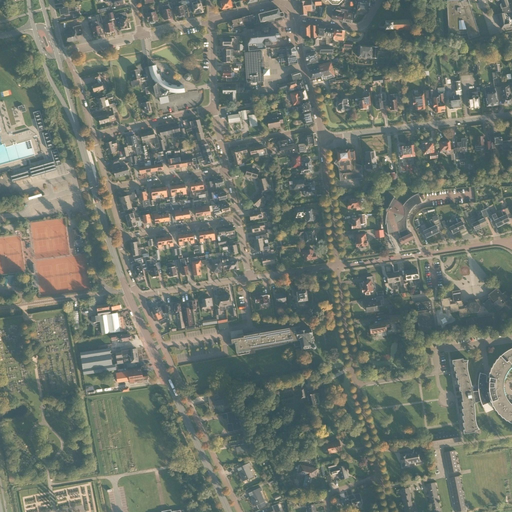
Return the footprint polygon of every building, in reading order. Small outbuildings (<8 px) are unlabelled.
[(184,0),(180,0),(181,2),(176,3),(177,7),(175,8),(177,17),(185,15),(183,6),(186,5),(184,0)] [(197,4),(196,0),(190,0),(191,3),(192,3),(194,12),(195,11),(196,13),(203,12),(201,4),(197,4)] [(232,7),(229,0),(225,0),(220,1),(221,7),(221,8),(221,9),(222,10),(223,10),(224,9),(232,7)] [(311,11),(311,5),(314,4),(315,6),(319,5),(318,0),(314,0),(314,1),(311,1),(299,2),(300,16),(306,15),(306,11),(311,11)] [(369,1),(362,0),(356,0),(356,11),(366,12),(367,6),(369,6),(369,1)] [(479,36),(467,0),(464,0),(460,1),(460,0),(446,1),(448,34),(456,34),(456,32),(466,32),(469,39),(479,36)] [(511,0),(494,0),(495,0),(496,2),(500,0),(501,3),(500,4),(499,5),(501,9),(502,13),(495,15),(496,18),(498,20),(499,19),(501,29),(504,28),(504,29),(506,30),(511,28),(511,0)] [(69,15),(69,12),(72,11),(76,11),(75,4),(71,5),(67,5),(67,6),(63,7),(63,8),(59,9),(60,15),(64,14),(65,15),(69,15)] [(169,9),(168,5),(162,7),(163,10),(162,11),(164,20),(172,19),(170,9),(169,9)] [(153,12),(152,9),(147,10),(148,14),(147,14),(147,16),(148,20),(149,20),(150,24),(155,23),(154,21),(158,20),(157,15),(156,16),(155,12),(153,12)] [(278,9),(266,12),(265,12),(263,13),(258,14),(261,25),(269,22),(274,21),(282,19),(282,17),(283,16),(284,15),(283,13),(282,12),(281,13),(280,9),(278,9)] [(344,14),(344,11),(344,10),(335,9),(335,11),(340,12),(340,13),(339,13),(339,14),(332,13),(331,19),(342,20),(342,14),(344,14)] [(344,11),(344,14),(342,22),(351,23),(352,14),(347,13),(347,12),(344,11)] [(127,18),(125,12),(114,15),(116,25),(120,24),(120,25),(119,25),(121,30),(129,28),(127,18)] [(253,16),(252,15),(242,17),(242,18),(231,21),(232,24),(232,25),(231,25),(232,29),(233,29),(241,27),(245,26),(244,25),(254,24),(254,25),(256,24),(255,21),(257,20),(255,16),(253,16)] [(411,21),(409,20),(385,21),(385,31),(408,30),(411,29),(411,30),(411,29),(413,27),(413,26),(413,24),(413,23),(412,21),(411,20),(411,21)] [(99,21),(94,22),(91,23),(90,24),(91,28),(92,27),(94,36),(101,35),(100,29),(101,29),(99,21)] [(111,23),(111,21),(108,22),(108,23),(104,24),(106,33),(114,31),(112,23),(111,23)] [(83,34),(81,25),(72,27),(73,30),(64,33),(66,42),(71,41),(71,42),(75,41),(74,40),(77,40),(76,37),(82,35),(81,34),(83,34)] [(318,46),(317,39),(316,27),(315,26),(302,25),(303,39),(313,38),(312,46),(318,46)] [(248,33),(246,33),(247,38),(248,51),(265,49),(264,45),(272,45),(272,44),(272,43),(272,42),(278,41),(279,41),(279,40),(279,37),(279,35),(279,33),(278,33),(278,30),(278,29),(277,29),(277,30),(271,30),(271,29),(271,28),(270,27),(263,28),(261,31),(254,32),(248,33)] [(324,28),(316,27),(317,39),(321,39),(321,37),(324,37),(324,34),(324,28)] [(372,46),(359,45),(358,57),(371,58),(377,58),(377,47),(372,47),(372,46)] [(296,56),(295,46),(286,47),(287,55),(285,55),(285,53),(279,54),(279,57),(286,57),(288,57),(296,56)] [(264,82),(262,51),(244,52),(246,83),(264,82)] [(317,62),(315,52),(311,53),(305,54),(307,65),(313,63),(317,62)] [(288,58),(282,58),(283,62),(287,62),(287,61),(287,62),(288,62),(289,65),(296,64),(297,63),(296,57),(288,58)] [(309,74),(332,68),(330,62),(318,65),(318,67),(308,70),(309,74)] [(156,68),(155,65),(149,67),(149,70),(150,73),(152,77),(151,78),(155,98),(176,94),(176,93),(182,93),(182,92),(184,92),(182,85),(177,86),(173,85),(169,84),(165,82),(163,80),(164,80),(162,78),(161,74),(160,70),(157,71),(156,68)] [(231,67),(223,67),(223,70),(222,70),(222,77),(226,77),(226,81),(236,81),(238,78),(236,76),(235,77),(231,77),(231,67)] [(332,68),(309,74),(311,79),(321,76),(322,80),(334,76),(332,68)] [(138,69),(131,71),(133,81),(134,85),(139,84),(142,84),(142,82),(147,81),(148,81),(147,76),(146,76),(147,77),(142,78),(140,79),(138,69)] [(299,73),(298,72),(291,74),(293,81),(301,78),(300,73),(299,73)] [(395,77),(393,77),(393,80),(393,84),(401,83),(401,79),(400,73),(395,74),(395,77)] [(190,75),(187,74),(185,75),(184,77),(185,80),(188,82),(190,80),(192,78),(190,75)] [(100,78),(99,75),(93,76),(94,80),(97,79),(98,83),(91,85),(94,92),(103,89),(101,82),(99,78),(100,78)] [(296,82),(296,80),(287,83),(290,91),(298,88),(299,91),(305,89),(302,80),(296,82)] [(510,94),(508,85),(500,86),(501,96),(502,96),(502,97),(501,98),(502,105),(511,103),(511,98),(511,96),(511,94),(510,94)] [(235,94),(235,87),(222,87),(222,94),(230,94),(230,102),(235,102),(235,94)] [(480,92),(479,87),(476,88),(477,92),(469,93),(469,98),(467,98),(468,109),(480,107),(478,97),(477,92),(480,92)] [(422,91),(422,88),(417,89),(417,90),(418,94),(414,94),(412,94),(413,105),(414,105),(415,109),(425,108),(423,93),(422,91)] [(490,92),(489,89),(485,89),(485,93),(485,99),(483,99),(484,103),(486,103),(486,107),(497,105),(496,91),(495,89),(491,89),(492,92),(490,92)] [(307,99),(305,90),(299,91),(290,94),(291,97),(293,104),(293,105),(302,103),(302,100),(307,99)] [(433,97),(432,90),(425,91),(426,98),(433,97)] [(444,98),(444,92),(442,92),(442,93),(438,94),(438,97),(433,98),(434,103),(433,103),(433,107),(434,107),(435,112),(440,112),(440,111),(444,111),(444,108),(444,104),(443,104),(442,98),(444,98)] [(113,97),(112,93),(106,95),(106,97),(97,99),(100,108),(106,107),(104,101),(107,100),(107,99),(113,97)] [(385,101),(384,94),(381,94),(381,98),(375,99),(376,109),(383,109),(382,101),(385,101)] [(400,102),(399,94),(388,95),(389,100),(390,110),(397,109),(396,103),(400,102)] [(370,105),(369,95),(362,96),(362,98),(359,99),(359,98),(354,98),(355,105),(359,105),(359,109),(366,109),(366,106),(370,105)] [(461,107),(459,95),(453,96),(453,99),(448,100),(450,109),(451,111),(453,110),(455,109),(454,108),(461,107)] [(348,101),(348,99),(337,100),(338,110),(339,110),(340,110),(342,110),(342,109),(343,109),(346,109),(345,107),(350,107),(349,101),(348,101)] [(288,108),(288,111),(289,112),(297,110),(297,111),(298,112),(300,111),(301,108),(302,112),(311,110),(308,101),(300,104),(300,106),(296,107),(296,106),(288,108)] [(143,103),(142,103),(143,108),(144,107),(146,113),(152,112),(149,102),(143,103)] [(255,114),(255,110),(246,111),(246,110),(240,111),(241,111),(238,112),(239,114),(228,115),(229,123),(240,121),(240,120),(247,119),(247,118),(249,118),(250,127),(258,126),(256,114),(255,114)] [(45,130),(39,111),(33,113),(38,132),(45,130)] [(314,122),(311,111),(302,113),(305,124),(314,122)] [(114,116),(113,114),(108,115),(98,118),(99,124),(110,121),(109,118),(114,116)] [(283,124),(282,116),(278,117),(267,119),(269,129),(281,127),(280,124),(283,124)] [(191,128),(194,127),(194,128),(200,126),(199,120),(193,121),(189,121),(191,128)] [(178,125),(172,127),(173,133),(174,133),(178,132),(180,138),(185,137),(183,128),(179,129),(178,125)] [(195,129),(196,134),(202,133),(200,126),(194,128),(194,127),(191,128),(191,130),(195,129)] [(175,137),(174,133),(173,133),(172,127),(165,128),(167,134),(171,133),(172,138),(175,137)] [(168,139),(167,134),(165,128),(159,130),(160,136),(165,135),(166,139),(168,139)] [(53,147),(49,131),(42,133),(47,149),(53,147)] [(148,139),(149,139),(153,138),(155,148),(160,147),(158,141),(157,137),(154,137),(153,131),(147,133),(148,139)] [(148,139),(147,133),(140,134),(142,140),(145,139),(146,145),(150,145),(150,144),(149,139),(148,139)] [(196,134),(192,135),(193,137),(197,136),(198,140),(193,141),(194,144),(201,142),(200,140),(204,139),(202,133),(196,134)] [(316,145),(315,134),(310,134),(310,135),(305,136),(306,144),(298,145),(299,152),(304,152),(306,152),(306,146),(316,145)] [(489,141),(491,157),(494,157),(493,149),(495,148),(495,146),(498,146),(497,145),(502,144),(503,150),(508,149),(508,150),(508,149),(511,148),(511,143),(511,140),(507,141),(502,141),(502,139),(501,139),(500,134),(496,135),(496,134),(493,134),(493,137),(489,137),(489,141)] [(134,138),(134,136),(127,137),(129,146),(138,144),(137,139),(136,139),(135,138),(134,138)] [(477,145),(475,145),(475,150),(475,151),(481,150),(482,150),(484,150),(485,152),(486,152),(487,152),(487,153),(488,157),(491,157),(489,141),(484,142),(483,136),(476,137),(477,145)] [(455,154),(454,154),(453,154),(454,160),(456,160),(456,162),(459,161),(459,159),(461,159),(461,153),(462,153),(462,151),(462,147),(466,147),(465,142),(466,142),(466,138),(461,138),(461,139),(456,139),(457,148),(454,148),(455,154)] [(283,140),(282,139),(276,140),(278,151),(283,150),(284,152),(290,151),(290,154),(297,152),(295,143),(288,144),(287,140),(283,140)] [(451,160),(454,160),(453,154),(454,154),(453,150),(450,150),(449,141),(448,140),(445,140),(444,141),(438,142),(439,152),(445,151),(446,155),(450,154),(451,160)] [(117,145),(115,141),(112,142),(112,141),(105,143),(108,154),(115,152),(113,146),(117,145)] [(201,152),(203,151),(203,152),(209,150),(207,143),(202,145),(201,143),(194,145),(196,149),(199,148),(201,152)] [(427,143),(426,143),(424,143),(423,144),(422,144),(422,147),(420,147),(421,151),(423,151),(423,154),(429,153),(430,159),(437,158),(436,152),(433,153),(432,143),(427,144),(427,143)] [(413,145),(406,146),(409,170),(409,174),(413,173),(412,169),(412,170),(411,165),(413,164),(412,156),(414,156),(413,145)] [(262,149),(262,146),(253,148),(253,146),(249,147),(249,150),(250,155),(258,153),(259,156),(263,155),(263,156),(267,155),(266,150),(265,148),(262,149)] [(409,170),(406,146),(399,147),(396,148),(397,152),(399,151),(400,158),(402,158),(403,165),(405,165),(405,170),(409,170)] [(129,156),(127,147),(121,148),(123,157),(129,156)] [(244,163),(241,164),(240,160),(239,160),(237,154),(247,152),(245,148),(237,150),(236,148),(230,150),(231,156),(233,156),(234,161),(233,162),(233,165),(239,164),(239,167),(245,165),(244,163)] [(61,165),(57,149),(51,151),(54,162),(52,162),(54,167),(61,165)] [(353,150),(353,149),(336,151),(337,161),(335,164),(337,166),(338,168),(338,169),(339,181),(362,178),(361,165),(355,164),(353,150)] [(211,156),(209,150),(203,152),(203,151),(201,152),(200,153),(200,155),(204,153),(205,158),(206,158),(211,156)] [(375,164),(374,152),(365,153),(366,158),(365,158),(365,165),(364,165),(365,169),(372,169),(372,165),(375,164)] [(291,168),(299,167),(311,165),(310,160),(304,161),(304,162),(301,162),(300,155),(289,156),(291,168)] [(206,158),(205,158),(202,159),(203,161),(206,160),(208,165),(213,163),(211,156),(206,158)] [(122,166),(119,158),(111,160),(113,170),(115,178),(129,174),(127,166),(121,168),(121,166),(122,166)] [(186,160),(187,166),(196,165),(195,158),(192,159),(186,160)] [(160,162),(156,162),(156,165),(157,171),(163,170),(162,164),(164,163),(164,160),(160,160),(160,162)] [(48,170),(47,165),(34,169),(36,174),(48,170)] [(250,177),(254,165),(252,165),(251,168),(247,167),(245,176),(250,177)] [(254,165),(250,177),(257,179),(260,176),(257,175),(259,170),(254,169),(255,166),(254,165)] [(312,172),(311,165),(299,167),(300,174),(312,172)] [(33,176),(32,170),(10,176),(12,182),(33,176)] [(258,186),(267,184),(265,178),(261,179),(260,176),(257,179),(258,186)] [(223,185),(222,178),(214,180),(214,181),(210,181),(207,182),(208,188),(212,187),(211,184),(215,184),(216,189),(219,189),(219,186),(223,185)] [(305,183),(304,179),(292,180),(293,189),(303,188),(303,191),(300,191),(300,196),(314,195),(313,182),(305,183)] [(177,185),(178,192),(182,191),(183,194),(186,194),(185,184),(177,185)] [(267,184),(258,186),(260,192),(264,194),(264,191),(269,190),(267,184)] [(178,192),(177,185),(170,186),(171,196),(175,196),(174,192),(178,192)] [(158,188),(159,195),(163,194),(163,197),(167,197),(166,187),(158,188)] [(159,195),(158,188),(151,189),(152,199),(155,198),(155,195),(159,195)] [(147,200),(145,191),(139,192),(140,201),(142,200),(143,207),(150,206),(149,199),(147,200)] [(120,198),(122,204),(130,202),(129,198),(131,197),(132,198),(137,197),(137,194),(135,194),(134,192),(131,193),(132,194),(128,195),(120,198)] [(209,196),(210,199),(213,198),(218,197),(218,200),(227,198),(225,192),(217,194),(214,195),(214,192),(208,193),(209,196)] [(260,192),(255,197),(263,206),(264,205),(262,203),(266,199),(262,196),(264,194),(260,192)] [(421,203),(418,194),(413,196),(409,199),(405,203),(402,206),(401,204),(399,203),(393,199),(394,198),(394,197),(393,198),(390,203),(388,208),(387,208),(387,209),(386,209),(386,210),(385,210),(385,211),(386,211),(386,212),(386,215),(385,221),(385,225),(386,225),(386,226),(387,232),(388,234),(398,231),(399,233),(399,235),(400,238),(398,239),(401,245),(414,239),(411,233),(408,234),(407,230),(406,226),(406,221),(407,217),(408,213),(411,209),(414,206),(416,205),(416,206),(418,205),(421,203)] [(263,206),(255,197),(251,201),(257,208),(260,204),(263,207),(263,206)] [(348,203),(347,203),(347,209),(356,208),(356,210),(359,210),(361,210),(360,202),(364,202),(363,198),(360,198),(348,199),(348,203)] [(131,208),(132,211),(137,210),(138,210),(137,207),(134,208),(134,207),(132,208),(130,202),(122,204),(124,210),(131,208)] [(221,210),(222,212),(230,211),(228,204),(224,205),(223,203),(212,205),(214,214),(218,213),(217,211),(221,210)] [(202,208),(203,215),(210,214),(209,205),(202,206),(202,208)] [(203,215),(202,208),(202,206),(194,208),(196,217),(203,215)] [(271,216),(269,207),(266,208),(260,209),(261,212),(257,213),(257,212),(249,214),(250,220),(262,218),(261,213),(265,212),(266,217),(271,216)] [(304,210),(303,207),(294,208),(295,218),(304,216),(305,222),(313,221),(314,218),(314,217),(312,215),(312,213),(313,211),(313,210),(311,209),(304,210)] [(484,209),(488,216),(489,218),(492,217),(497,227),(503,224),(500,218),(497,219),(495,213),(491,215),(488,207),(484,209)] [(183,211),(181,211),(183,218),(190,217),(188,208),(183,209),(183,211)] [(500,218),(503,224),(509,221),(506,214),(509,213),(507,208),(504,209),(504,211),(501,212),(503,216),(500,218)] [(484,218),(488,216),(484,209),(481,211),(483,214),(479,216),(481,219),(478,221),(481,228),(487,224),(484,218)] [(135,219),(134,218),(133,215),(136,214),(135,212),(137,212),(137,210),(132,211),(132,213),(125,215),(127,221),(135,219)] [(150,222),(148,210),(139,212),(140,216),(143,215),(144,223),(150,222)] [(183,218),(181,211),(179,212),(179,210),(174,211),(175,220),(183,218)] [(161,214),(162,222),(169,221),(168,212),(163,212),(163,214),(161,214)] [(155,223),(162,222),(161,214),(159,215),(158,213),(153,214),(155,223)] [(367,218),(367,214),(358,215),(358,218),(351,219),(352,224),(351,224),(352,229),(361,228),(360,224),(365,223),(364,219),(367,218)] [(429,228),(432,235),(439,232),(436,225),(440,223),(436,216),(432,218),(432,219),(429,220),(432,227),(429,228)] [(138,217),(134,218),(135,219),(127,221),(129,228),(137,225),(135,222),(139,220),(138,217)] [(481,228),(478,221),(475,222),(473,217),(469,219),(475,230),(481,228)] [(456,224),(459,231),(465,228),(460,218),(457,219),(459,223),(456,224)] [(459,231),(456,224),(454,220),(452,219),(447,222),(453,234),(459,231)] [(264,227),(264,224),(259,225),(259,224),(251,226),(252,232),(260,231),(260,228),(264,227)] [(432,235),(429,228),(427,229),(424,224),(420,226),(426,238),(432,235)] [(223,235),(226,235),(229,235),(230,238),(235,237),(233,227),(225,229),(222,229),(218,229),(219,236),(223,235)] [(83,239),(81,229),(73,230),(75,240),(74,240),(75,247),(82,246),(82,249),(84,248),(83,239)] [(304,232),(304,229),(297,230),(298,235),(304,234),(305,242),(316,241),(315,236),(314,236),(313,231),(304,232)] [(206,231),(207,238),(211,237),(211,240),(215,240),(213,230),(206,231)] [(384,237),(383,230),(375,231),(375,238),(384,237)] [(207,238),(206,231),(198,232),(200,242),(203,242),(203,238),(207,238)] [(192,233),(185,234),(186,241),(190,240),(190,244),(194,243),(192,233)] [(182,242),(186,241),(185,234),(177,236),(179,245),(182,245),(182,242)] [(255,246),(265,244),(264,241),(267,240),(266,234),(259,235),(260,238),(253,239),(255,246)] [(355,245),(356,246),(356,247),(360,246),(360,248),(363,248),(363,246),(367,245),(366,240),(366,239),(368,239),(367,234),(356,235),(356,241),(356,242),(355,243),(355,245)] [(164,238),(165,244),(169,243),(170,247),(173,246),(172,236),(164,238)] [(165,244),(164,238),(157,239),(158,249),(162,248),(161,245),(165,244)] [(225,247),(228,247),(228,249),(230,249),(231,254),(237,253),(236,245),(230,246),(229,243),(224,244),(225,247)] [(265,244),(255,246),(256,251),(262,250),(263,253),(269,252),(267,243),(265,244)] [(137,248),(131,249),(132,256),(141,255),(140,247),(137,248)] [(301,251),(300,247),(296,247),(297,252),(299,252),(300,254),(301,253),(302,256),(303,256),(304,261),(314,259),(317,258),(316,254),(314,255),(313,252),(312,249),(301,251)] [(269,252),(263,253),(263,256),(261,257),(263,266),(275,263),(273,255),(270,255),(269,252)] [(188,258),(189,264),(192,264),(192,267),(194,276),(200,275),(199,266),(201,266),(200,262),(198,262),(197,256),(192,257),(188,258)] [(143,264),(141,257),(134,259),(135,263),(133,263),(134,266),(133,267),(136,278),(143,275),(142,272),(142,270),(146,269),(145,264),(143,265),(143,264)] [(228,262),(227,257),(222,258),(223,266),(228,265),(229,269),(234,268),(234,270),(238,269),(237,261),(228,262)] [(189,264),(188,258),(185,258),(180,259),(181,266),(182,266),(182,267),(181,267),(182,275),(188,274),(187,266),(186,266),(186,265),(189,264)] [(205,258),(206,261),(206,265),(211,264),(213,273),(221,272),(220,267),(221,267),(223,267),(222,258),(219,259),(220,262),(215,263),(212,264),(211,260),(211,258),(208,258),(207,258),(206,258),(205,258)] [(156,265),(154,265),(150,266),(149,264),(151,264),(150,260),(145,261),(146,265),(147,271),(150,270),(152,277),(158,276),(156,265)] [(179,267),(177,260),(173,261),(173,262),(166,264),(167,269),(168,269),(169,273),(168,273),(169,277),(170,276),(170,277),(176,275),(175,268),(179,267)] [(375,289),(373,276),(366,277),(367,280),(365,281),(365,282),(361,283),(362,292),(365,292),(365,295),(369,294),(368,292),(372,291),(372,290),(375,289)] [(502,294),(497,287),(488,295),(489,297),(481,303),(478,299),(468,300),(466,305),(465,305),(465,304),(462,304),(462,300),(460,290),(451,291),(452,298),(449,298),(449,297),(440,299),(442,307),(449,306),(450,312),(458,311),(459,317),(467,316),(467,313),(477,312),(480,306),(482,305),(487,311),(493,306),(497,311),(503,306),(507,311),(511,306),(511,304),(508,299),(510,298),(505,291),(502,294)] [(307,300),(306,290),(296,292),(298,301),(307,300)] [(261,296),(260,293),(255,294),(255,296),(254,297),(255,301),(255,303),(260,303),(260,304),(270,303),(269,295),(266,295),(261,296)] [(285,293),(275,294),(276,303),(277,307),(287,305),(286,302),(285,293)] [(223,296),(225,305),(225,309),(228,309),(228,305),(231,304),(230,295),(223,296)] [(225,309),(225,305),(223,296),(217,297),(218,306),(221,306),(222,310),(225,309)] [(383,300),(382,296),(376,297),(376,301),(365,302),(365,303),(364,304),(364,305),(364,306),(365,306),(366,306),(366,311),(377,310),(376,306),(381,305),(380,300),(383,300)] [(213,306),(211,298),(208,298),(202,299),(202,303),(201,303),(202,309),(207,308),(207,307),(213,306)] [(98,316),(110,314),(108,306),(109,307),(111,307),(112,310),(121,308),(119,301),(114,302),(114,300),(113,300),(110,300),(110,301),(110,303),(108,304),(96,305),(98,316)] [(196,308),(195,300),(188,301),(189,307),(183,308),(186,326),(195,325),(192,309),(196,308)] [(435,328),(431,301),(415,303),(416,311),(415,311),(418,332),(431,331),(431,328),(435,328)] [(183,321),(180,302),(172,303),(174,314),(177,313),(177,318),(178,328),(184,327),(183,321)] [(162,310),(163,313),(168,312),(167,304),(162,305),(157,308),(156,306),(149,309),(152,315),(162,310)] [(79,310),(73,311),(75,323),(81,322),(79,310)] [(162,310),(152,315),(154,321),(161,318),(162,320),(159,321),(161,324),(165,322),(170,322),(169,318),(165,318),(164,316),(163,313),(162,310)] [(110,314),(98,316),(91,317),(92,322),(100,321),(101,334),(120,331),(117,313),(110,314)] [(399,322),(398,314),(390,316),(391,323),(399,322)] [(493,325),(492,315),(465,319),(467,329),(493,325)] [(389,326),(388,321),(373,323),(373,324),(369,325),(370,333),(386,331),(385,327),(389,326)] [(300,330),(299,325),(243,335),(242,329),(230,331),(231,339),(231,343),(235,342),(238,355),(249,353),(248,349),(288,343),(287,341),(293,340),(294,347),(301,346),(301,349),(304,348),(305,351),(310,350),(310,347),(312,347),(313,348),(314,348),(315,347),(315,345),(313,344),(312,340),(314,340),(313,336),(312,336),(311,335),(312,335),(311,329),(309,329),(309,327),(307,327),(307,329),(306,329),(300,330)] [(124,334),(124,333),(121,334),(111,335),(111,340),(119,338),(120,342),(130,340),(129,333),(124,334)] [(431,366),(428,344),(422,345),(425,367),(431,366)] [(478,385),(478,391),(478,392),(478,393),(478,394),(479,396),(479,397),(479,398),(480,400),(480,401),(481,402),(483,407),(482,405),(491,401),(492,406),(493,406),(495,410),(498,414),(499,414),(502,417),(506,420),(510,423),(511,422),(511,419),(511,404),(511,403),(508,400),(505,396),(504,392),(503,388),(503,383),(504,379),(505,374),(508,370),(511,367),(511,365),(511,347),(508,350),(503,353),(500,356),(499,355),(497,359),(496,359),(494,363),(493,363),(491,367),(489,372),(488,377),(489,377),(488,379),(488,382),(486,381),(486,376),(486,375),(486,374),(485,374),(480,373),(480,372),(479,372),(479,373),(478,379),(478,385)] [(88,351),(80,352),(83,374),(112,370),(113,370),(111,359),(110,353),(109,348),(98,350),(88,351)] [(137,355),(136,348),(132,349),(132,348),(128,349),(128,350),(121,351),(121,352),(110,353),(111,359),(122,357),(122,356),(129,355),(129,356),(137,355)] [(138,361),(137,355),(129,356),(130,358),(126,359),(126,363),(127,363),(130,363),(134,363),(134,362),(138,361)] [(124,368),(122,357),(111,359),(113,370),(124,368)] [(472,391),(472,387),(472,385),(471,385),(467,371),(467,369),(466,367),(466,365),(467,362),(467,359),(467,360),(463,360),(462,358),(451,360),(452,364),(453,364),(454,371),(455,371),(456,377),(457,384),(458,384),(459,391),(460,391),(461,401),(462,408),(461,408),(462,415),(463,422),(462,422),(463,429),(463,433),(474,431),(474,430),(478,428),(478,429),(477,426),(476,424),(475,422),(475,419),(475,417),(474,403),(475,403),(480,401),(480,400),(479,398),(479,397),(479,396),(478,394),(478,393),(478,392),(478,391),(472,391)] [(142,373),(141,368),(127,370),(128,372),(129,380),(129,382),(129,383),(143,381),(143,380),(148,379),(147,372),(142,373)] [(128,372),(115,373),(117,382),(129,380),(128,372)] [(305,391),(304,387),(297,388),(300,399),(307,397),(309,405),(318,403),(318,401),(316,400),(316,399),(317,397),(316,395),(319,395),(317,388),(305,391)] [(227,406),(225,389),(217,391),(218,397),(208,399),(209,406),(223,404),(223,406),(227,406)] [(235,419),(234,412),(227,413),(227,416),(227,418),(228,424),(226,424),(227,431),(241,429),(240,419),(235,419)] [(451,433),(453,443),(460,442),(458,432),(451,433)] [(453,443),(451,433),(444,434),(446,444),(453,443)] [(439,445),(446,444),(444,434),(438,435),(439,445)] [(439,445),(438,435),(431,436),(432,446),(439,445)] [(249,453),(247,436),(243,437),(243,439),(241,439),(241,444),(230,445),(230,448),(236,447),(237,452),(245,451),(245,453),(249,453)] [(341,450),(339,441),(327,444),(329,453),(341,450)] [(425,462),(422,448),(412,449),(413,453),(406,454),(406,453),(400,454),(402,467),(409,466),(408,464),(415,463),(415,464),(425,462)] [(444,452),(446,459),(455,457),(454,450),(444,452)] [(456,464),(455,457),(446,459),(447,466),(456,464)] [(250,466),(249,462),(241,466),(242,468),(243,470),(238,472),(243,481),(253,477),(248,467),(250,466)] [(317,469),(300,464),(298,472),(305,474),(302,488),(309,490),(312,475),(316,476),(317,469)] [(456,464),(447,466),(448,473),(458,471),(456,464)] [(348,477),(345,465),(331,469),(332,475),(338,473),(340,480),(348,477)] [(449,478),(451,485),(460,483),(459,476),(449,478)] [(427,490),(435,489),(434,482),(426,484),(427,490)] [(461,489),(460,483),(451,485),(452,491),(461,489)] [(262,490),(261,487),(252,491),(254,494),(249,496),(254,506),(256,505),(258,509),(266,505),(264,501),(260,491),(261,491),(262,490)] [(400,489),(401,495),(409,494),(408,487),(400,489)] [(435,489),(427,490),(428,497),(437,495),(435,489)] [(452,491),(453,498),(463,496),(461,489),(452,491)] [(362,504),(359,493),(354,494),(355,498),(351,499),(351,500),(349,500),(348,496),(341,498),(343,505),(351,503),(353,509),(360,507),(359,505),(362,504)] [(401,495),(402,502),(411,500),(409,494),(401,495)] [(428,497),(430,503),(438,502),(437,495),(428,497)] [(455,505),(464,503),(463,496),(453,498),(455,505)] [(412,507),(411,500),(402,502),(404,508),(412,507)] [(312,504),(311,501),(299,503),(299,506),(307,505),(308,511),(305,511),(315,511),(314,504),(312,504)] [(431,510),(439,508),(438,502),(430,503),(431,510)] [(279,511),(280,511),(283,511),(280,503),(272,506),(273,511),(270,511),(279,511)] [(465,510),(464,503),(455,505),(456,511),(465,510)]
